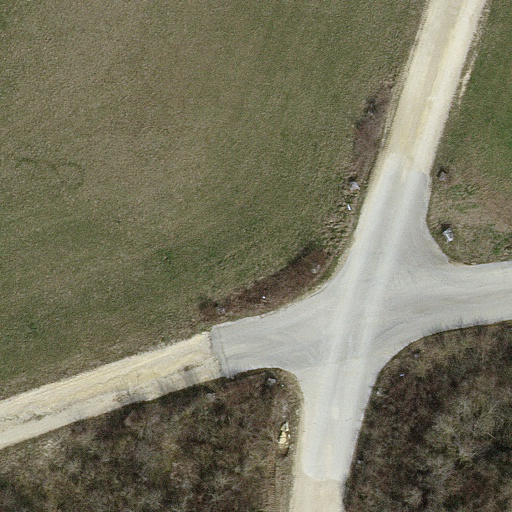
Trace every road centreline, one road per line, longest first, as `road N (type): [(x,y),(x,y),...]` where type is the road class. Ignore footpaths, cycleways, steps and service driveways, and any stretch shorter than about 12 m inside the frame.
road 1 (track): [(314,511),(317,478),(454,0)]
road 2 (track): [(0,424),(216,349),(367,308),(511,293)]
